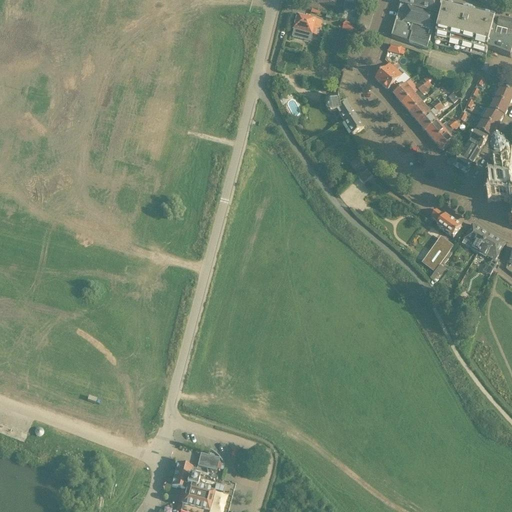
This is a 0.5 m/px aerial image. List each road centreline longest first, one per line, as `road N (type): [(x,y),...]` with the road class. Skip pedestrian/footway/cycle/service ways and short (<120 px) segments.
road 1 (unclassified): [(169,421),(275,0)]
road 2 (unclassified): [(255,511),(265,474),(261,452),(169,421)]
road 3 (residential): [(438,189),(419,182),(384,145),(355,102),(360,76)]
road 4 (residential): [(438,189),(435,165),(360,76)]
